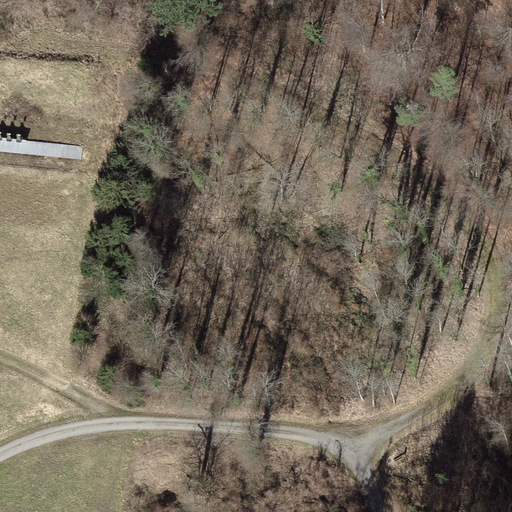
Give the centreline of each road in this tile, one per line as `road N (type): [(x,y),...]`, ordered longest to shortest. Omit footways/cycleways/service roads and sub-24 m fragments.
road 1 (track): [(376,440),(446,399),(482,348),(479,244),(423,181),(306,111),(183,60),(23,28)]
road 2 (track): [(376,440),(76,424),(0,452)]
road 3 (track): [(109,424),(72,384),(0,356)]
